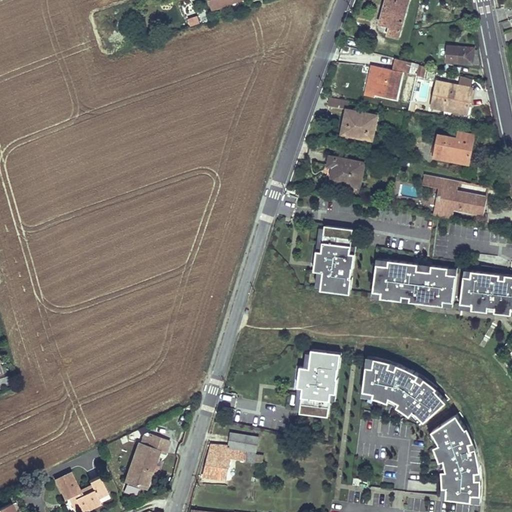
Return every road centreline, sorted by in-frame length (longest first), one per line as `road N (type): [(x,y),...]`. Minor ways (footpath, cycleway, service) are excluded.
road 1 (tertiary): [(175,511),(343,0)]
road 2 (unclassified): [(482,0),(511,142)]
